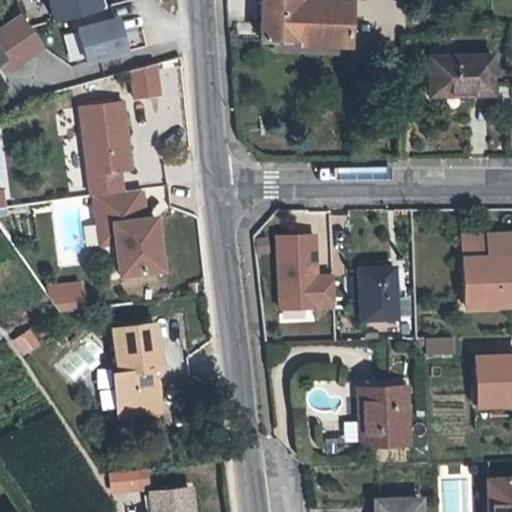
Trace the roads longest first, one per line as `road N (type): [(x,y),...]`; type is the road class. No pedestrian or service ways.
road 1 (tertiary): [(259,511),(219,184)]
road 2 (residential): [(219,184),(511,182)]
road 3 (tertiary): [(219,184),(201,0)]
